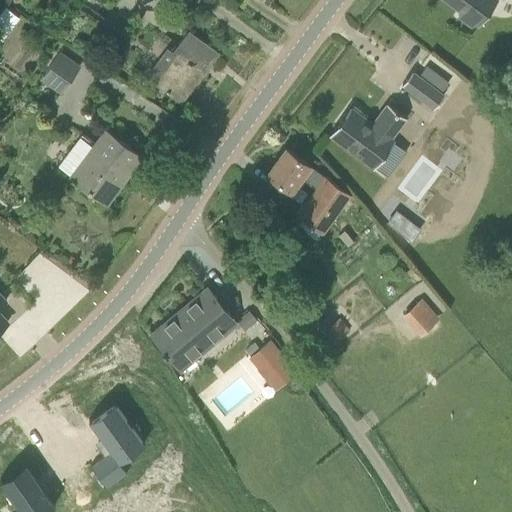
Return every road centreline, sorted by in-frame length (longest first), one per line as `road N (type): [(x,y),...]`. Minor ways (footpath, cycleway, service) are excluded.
road 1 (unclassified): [(407,511),(333,402),(205,247),(177,227)]
road 2 (unclassified): [(177,227),(338,0)]
road 3 (unclassified): [(0,411),(104,324),(177,227)]
